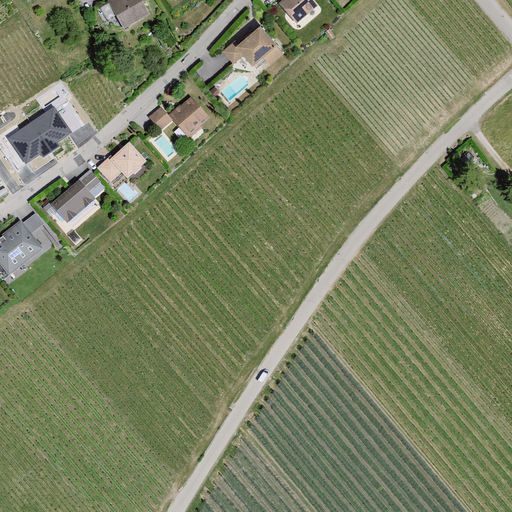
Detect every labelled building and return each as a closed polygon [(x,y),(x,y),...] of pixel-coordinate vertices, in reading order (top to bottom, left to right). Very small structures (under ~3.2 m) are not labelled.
[(147,13),(139,0),(107,0),(105,2),(120,29),(147,13)] [(316,7),(310,0),(281,0),(277,4),(294,25),(316,7)] [(274,44),(258,25),(234,45),(250,65),(261,57),(274,44)] [(240,56),(230,44),(222,50),(232,63),(240,56)] [(269,65),(282,53),(274,44),(261,57),(269,65)] [(209,119),(192,98),(167,119),(184,139),(209,119)] [(54,107),(8,137),(26,164),(72,134),(54,107)] [(158,110),(148,118),(159,132),(170,124),(158,110)] [(143,165),(127,146),(109,161),(125,180),(143,165)] [(479,157),(473,149),(462,158),(468,165),(462,171),(471,180),(484,169),(476,160),(479,157)] [(106,160),(96,168),(106,181),(116,172),(106,160)] [(89,172),(77,182),(87,194),(99,184),(89,172)] [(77,182),(49,205),(65,224),(93,201),(87,194),(77,182)] [(31,232),(44,225),(38,213),(25,219),(31,232)] [(21,223),(0,239),(0,276),(1,277),(21,261),(22,263),(41,248),(21,223)]
